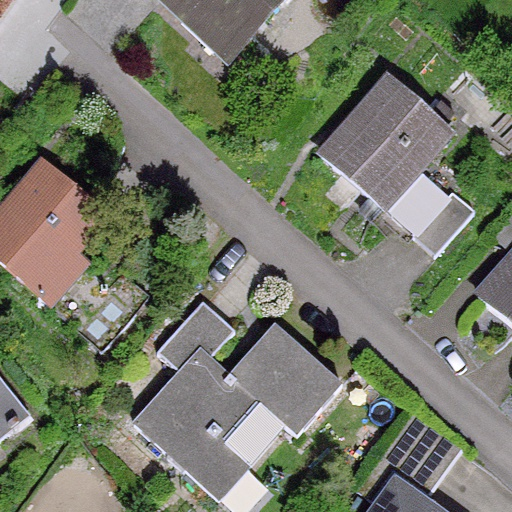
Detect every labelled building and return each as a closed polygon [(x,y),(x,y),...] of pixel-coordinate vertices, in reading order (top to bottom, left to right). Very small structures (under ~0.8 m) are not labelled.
[(155,0),(159,4),(162,0),(175,0),(233,53),(267,16),(250,0),(155,0)] [(379,215),(410,241),(444,202),(413,175),(445,138),(385,86),(318,160),(367,203),(357,215),(369,226),(379,215)] [(100,224),(74,201),(39,171),(0,215),(0,270),(34,300),(100,224)] [(470,216),(448,197),(444,202),(410,241),(409,242),(431,262),(470,216)] [(511,258),(475,300),(511,332),(511,258)] [(255,408),(293,442),(338,393),(271,332),(261,342),(221,388),(201,369),(230,337),(200,309),(155,358),(177,378),(131,428),(214,505),(244,472),(218,448),(255,408)] [(0,442),(27,421),(0,389),(0,442)] [(353,495),(376,511),(419,511),(416,510),(457,453),(409,419),(353,495)]
